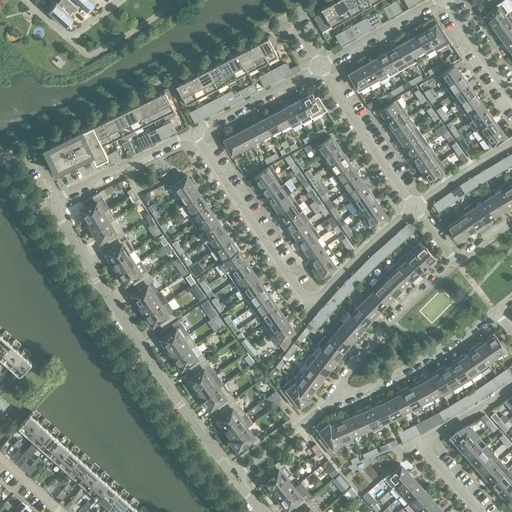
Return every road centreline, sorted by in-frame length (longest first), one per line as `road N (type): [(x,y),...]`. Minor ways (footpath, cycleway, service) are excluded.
road 1 (residential): [(192,130),(307,298),(414,208)]
road 2 (residential): [(234,476),(115,309),(56,211),(57,199)]
road 3 (residential): [(481,511),(426,443),(511,386)]
road 4 (residential): [(333,398),(412,365),(494,310)]
road 5 (residential): [(457,263),(366,349),(333,398)]
road 6 (residential): [(320,65),(414,208)]
road 7 (residential): [(57,199),(192,130)]
road 8 (residential): [(192,130),(320,65)]
road 9 (residential): [(320,65),(432,0)]
road 10 (residential): [(234,476),(333,398)]
road 11 (residential): [(121,0),(69,39),(26,0)]
